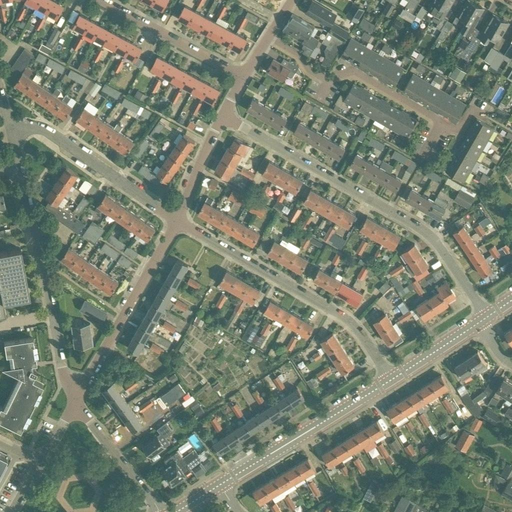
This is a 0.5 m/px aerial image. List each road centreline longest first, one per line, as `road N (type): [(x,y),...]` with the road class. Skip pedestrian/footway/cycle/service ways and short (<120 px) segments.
road 1 (residential): [(485,318),(425,232),(222,116)]
road 2 (residential): [(390,380),(343,318),(177,220)]
road 3 (residential): [(74,399),(15,167)]
road 4 (residential): [(74,399),(177,220)]
road 5 (secondary): [(390,380),(220,486)]
road 6 (residential): [(177,220),(41,131),(5,129)]
road 7 (residential): [(243,77),(97,0)]
road 8 (residential): [(157,511),(74,399)]
road 9 (residential): [(442,122),(352,70),(330,80)]
